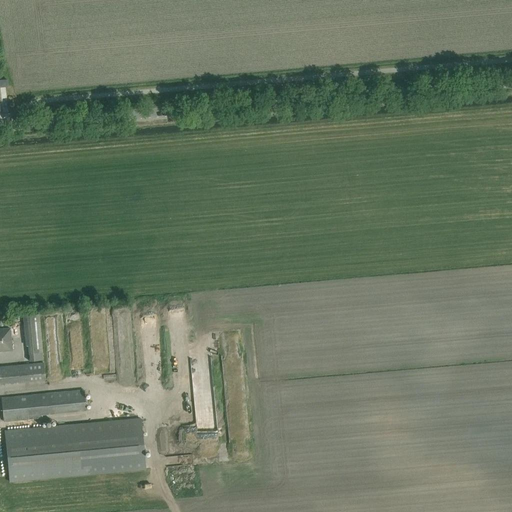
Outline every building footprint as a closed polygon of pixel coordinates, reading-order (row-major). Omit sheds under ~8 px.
[(68,313),(70,344),(83,344),(81,312),(68,313)] [(0,351),(12,351),(10,329),(0,329),(0,351)] [(0,381),(44,377),(42,359),(8,363),(9,370),(0,371),(0,381)] [(1,398),(4,421),(40,418),(40,416),(86,411),(84,390),(1,398)] [(91,475),(145,471),(140,420),(87,424),(5,432),(7,457),(10,483),(91,475)] [(194,453),(168,454),(168,463),(194,462),(194,453)]
